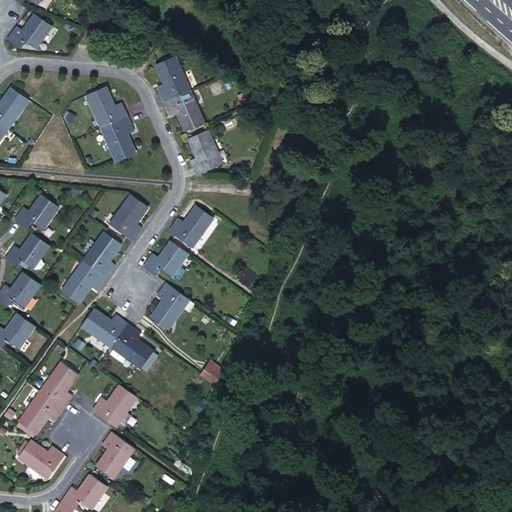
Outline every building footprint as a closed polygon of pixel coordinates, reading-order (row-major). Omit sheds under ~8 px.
[(354,0),(348,0),(341,9),(348,16),(359,4),(354,0)] [(24,32),(16,28),(7,42),(20,50),(25,43),(35,49),(51,26),(36,15),(24,32)] [(164,102),(181,94),(189,90),(174,56),(155,64),(164,83),(157,87),(164,102)] [(102,129),(128,118),(121,103),(114,106),(106,87),(86,95),(102,129)] [(0,106),(0,124),(7,130),(28,101),(12,89),(0,107),(0,106)] [(181,94),(164,102),(170,116),(178,113),(187,133),(205,124),(193,98),(185,102),(181,94)] [(134,132),(128,118),(102,129),(117,164),(136,156),(127,135),(134,132)] [(198,157),(191,161),(197,175),(222,163),(207,129),(189,137),(198,157)] [(150,206),(135,195),(112,226),(128,237),(134,242),(144,229),(137,223),(150,206)] [(25,208),(15,221),(28,230),(33,222),(43,229),(59,206),(44,196),(32,213),(25,208)] [(180,217),(171,231),(177,236),(194,247),(215,217),(199,205),(187,222),(180,217)] [(101,263),(95,270),(108,279),(117,266),(111,261),(123,243),(107,232),(90,255),(101,263)] [(51,245),(34,234),(21,252),(15,248),(7,259),(19,268),(25,260),(35,268),(51,245)] [(146,267),(158,275),(163,268),(174,276),(190,253),(173,242),(161,258),(155,253),(146,267)] [(98,292),(108,279),(95,270),(85,263),(64,292),(79,303),(91,286),(98,292)] [(25,308),(43,284),(26,273),(13,291),(6,286),(0,295),(0,300),(10,308),(15,300),(25,308)] [(168,282),(158,296),(165,300),(152,317),(157,321),(171,331),(193,299),(168,282)] [(113,321),(94,308),(83,324),(107,341),(115,329),(122,334),(130,323),(117,315),(113,321)] [(1,327),(0,328),(0,346),(5,350),(10,342),(20,349),(36,326),(20,315),(8,332),(1,327)] [(143,332),(130,323),(122,334),(114,346),(145,368),(156,351),(138,338),(143,332)] [(115,329),(107,341),(114,346),(122,334),(115,329)] [(215,385),(225,370),(210,359),(200,375),(215,385)] [(54,399),(66,407),(74,395),(69,390),(82,372),(65,361),(44,391),(54,399)] [(103,396),(94,409),(118,424),(138,395),(123,384),(111,401),(103,396)] [(56,421),(66,407),(54,399),(50,405),(39,398),(22,422),(38,434),(50,416),(56,421)] [(111,448),(99,466),(115,478),(131,455),(122,447),(126,440),(114,431),(105,444),(111,448)] [(55,477),(70,456),(55,445),(49,453),(34,442),(23,457),(53,479),(55,477)] [(110,485),(94,473),(81,491),(75,487),(66,499),(79,509),(84,502),(94,508),(110,485)] [(76,511),(79,509),(66,499),(57,511),(76,511)]
